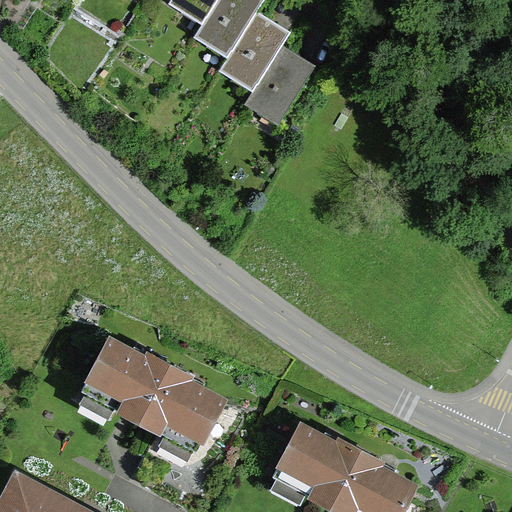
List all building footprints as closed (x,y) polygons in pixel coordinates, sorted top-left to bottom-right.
[(177,0),(172,10),(204,30),(222,0),(177,0)] [(263,6),(253,0),(222,0),(204,30),(197,42),(229,62),(254,20),(263,6)] [(288,41),(254,20),(229,62),(221,76),(255,96),(281,53),(288,41)] [(312,72),(281,53),(255,96),(247,110),(278,129),(312,72)] [(112,334),(74,401),(188,466),(226,399),(112,334)] [(306,412),(267,484),(318,511),(399,511),(420,475),(306,412)] [(104,511),(16,463),(0,491),(0,511),(104,511)]
